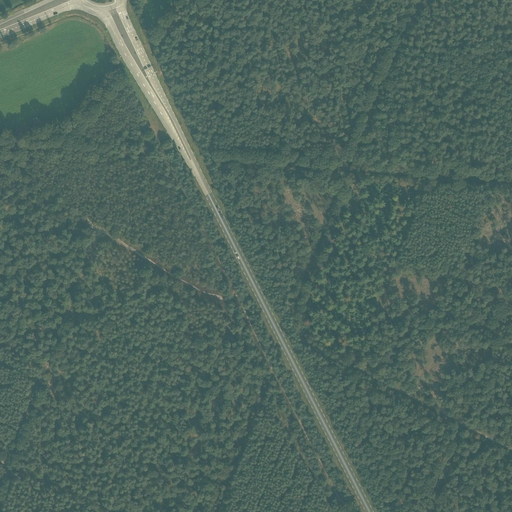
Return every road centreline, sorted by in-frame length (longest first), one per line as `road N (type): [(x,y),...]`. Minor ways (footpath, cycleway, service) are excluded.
road 1 (track): [(0,167),(99,232),(0,488)]
road 2 (primary): [(372,511),(203,185)]
road 3 (track): [(511,449),(462,424),(511,285)]
road 4 (track): [(346,167),(404,30),(431,0)]
road 5 (primary): [(203,185),(129,30)]
road 6 (primary): [(116,38),(203,185)]
road 7 (track): [(346,167),(511,181)]
